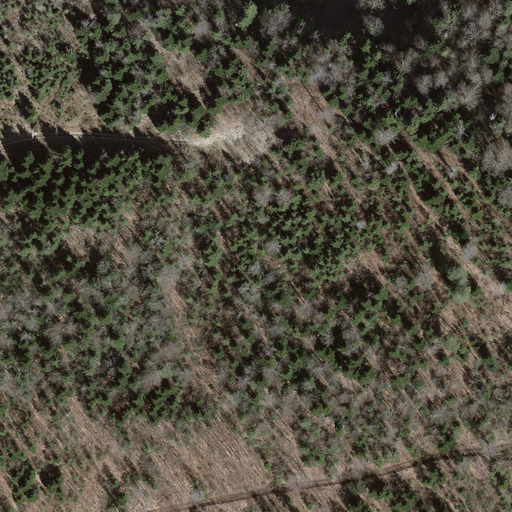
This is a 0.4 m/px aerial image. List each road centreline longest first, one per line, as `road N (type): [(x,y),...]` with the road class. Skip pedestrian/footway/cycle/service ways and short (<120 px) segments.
road 1 (track): [(160,511),(511,442)]
road 2 (track): [(240,138),(91,135),(0,145)]
